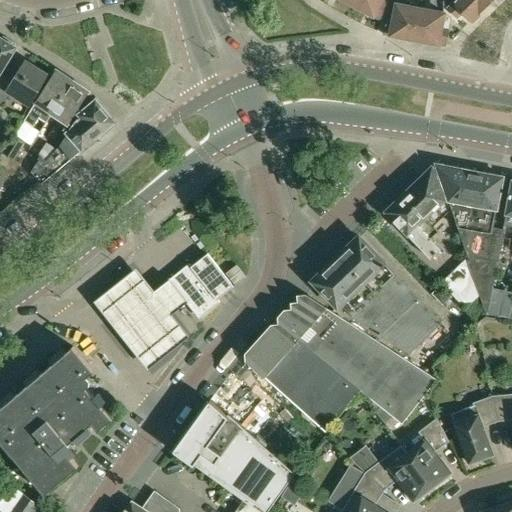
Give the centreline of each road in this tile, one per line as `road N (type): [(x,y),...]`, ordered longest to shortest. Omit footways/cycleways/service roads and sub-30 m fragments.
road 1 (unclassified): [(93,511),(261,296),(277,248)]
road 2 (primary): [(0,309),(200,153),(244,128)]
road 3 (primary): [(511,101),(339,69),(284,71),(226,87)]
road 4 (primary): [(226,87),(172,120),(0,259)]
road 5 (primary): [(244,128),(317,112),(511,142)]
road 6 (residential): [(277,248),(320,232),(394,166)]
road 7 (unclassified): [(277,248),(244,128)]
